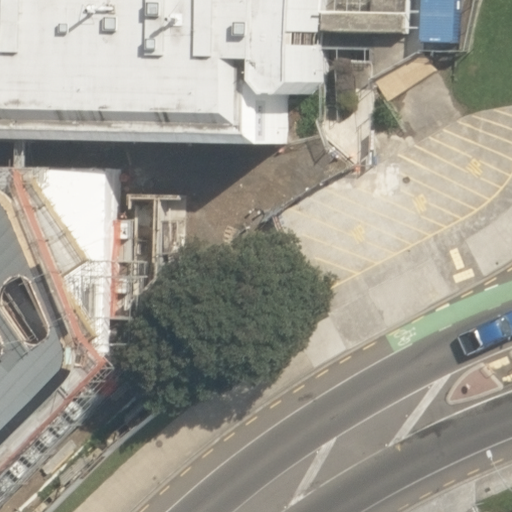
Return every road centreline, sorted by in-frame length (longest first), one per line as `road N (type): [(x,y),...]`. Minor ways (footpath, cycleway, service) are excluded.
road 1 (secondary): [(188,511),(360,384),(423,346),(511,309)]
road 2 (secondary): [(511,400),(375,463),(301,511)]
